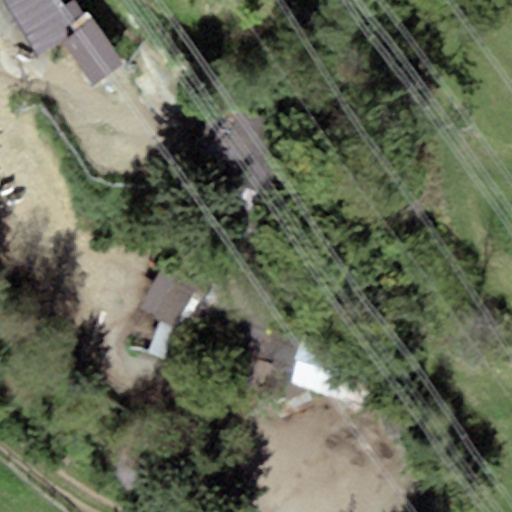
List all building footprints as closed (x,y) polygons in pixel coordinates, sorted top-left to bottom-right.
[(53,0),(1,0),(39,54),(73,29),(53,0)] [(65,43),(95,86),(125,63),(93,21),(65,43)] [(217,169),(239,109),(216,101),(195,161),(217,169)] [(305,130),(239,109),(217,169),(214,187),(280,208),(305,130)] [(184,329),(209,280),(168,258),(142,308),(184,329)]
